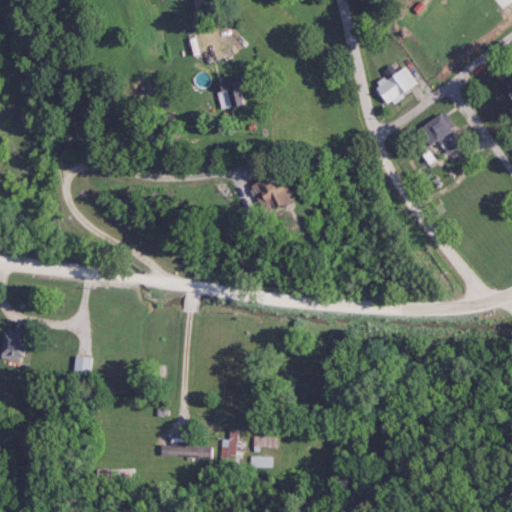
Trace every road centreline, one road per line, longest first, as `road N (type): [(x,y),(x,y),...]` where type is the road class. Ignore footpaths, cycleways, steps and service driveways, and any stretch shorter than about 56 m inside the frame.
road 1 (residential): [(510,307),(347,307),(0,263)]
road 2 (residential): [(511,308),(454,253),(383,153),(343,0)]
road 3 (residential): [(62,168),(30,0)]
road 4 (residential): [(377,138),(511,36)]
road 5 (residential): [(171,286),(146,257),(82,219),(62,168)]
